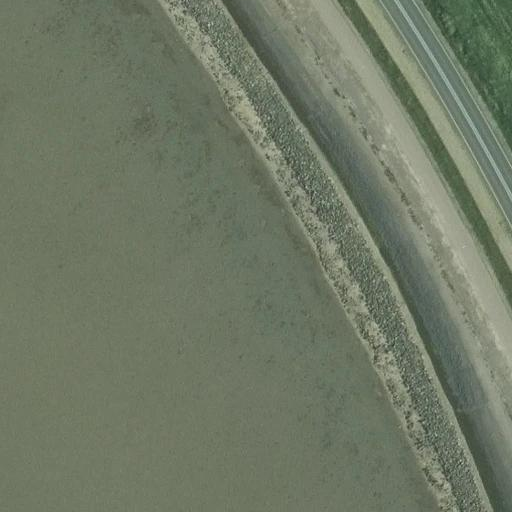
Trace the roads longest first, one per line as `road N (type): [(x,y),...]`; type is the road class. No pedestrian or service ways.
road 1 (unclassified): [(511,339),(409,148),(314,0)]
road 2 (trunk): [(511,201),(394,0)]
